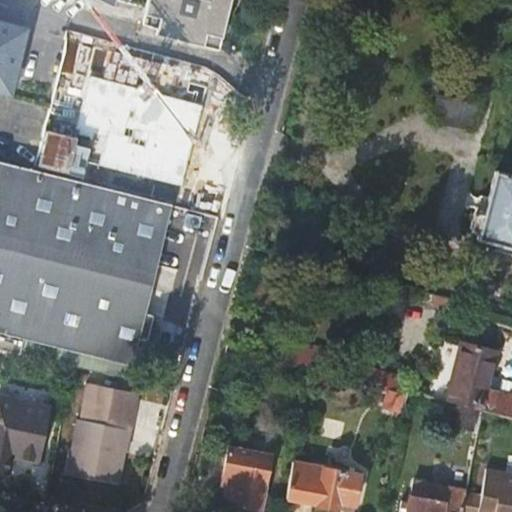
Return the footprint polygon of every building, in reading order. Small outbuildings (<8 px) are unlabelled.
[(106,0),(114,4),(114,0),(143,0),(148,1),(143,19),(220,40),(230,0),(106,0)] [(217,51),(220,40),(143,19),(142,25),(157,29),(155,35),(217,51)] [(0,25),(0,91),(10,93),(25,31),(0,25)] [(68,51),(39,170),(138,195),(169,74),(68,51)] [(482,104),(437,94),(431,121),(476,133),(482,104)] [(39,170),(0,160),(0,331),(2,332),(0,343),(0,350),(125,379),(128,365),(132,364),(172,203),(138,195),(39,170)] [(484,216),(474,216),(470,229),(474,234),(480,236),(478,242),(496,246),(495,254),(511,259),(511,179),(495,175),(489,201),(484,216)] [(204,189),(198,210),(219,215),(219,213),(224,194),(204,189)] [(185,263),(205,267),(219,215),(198,210),(185,263)] [(285,341),(281,359),(309,366),(310,363),(329,369),(334,351),(314,345),(312,349),(285,341)] [(460,341),(443,401),(484,411),(511,418),(511,397),(485,390),(495,350),(460,341)] [(91,386),(74,473),(119,482),(128,432),(134,433),(141,396),(91,386)] [(2,400),(0,409),(0,472),(9,474),(13,456),(41,461),(52,411),(2,400)] [(230,486),(227,504),(260,511),(271,459),(229,450),(222,484),(230,486)] [(286,500),(337,510),(337,505),(354,508),(360,477),(293,464),(286,500)] [(511,511),(511,475),(486,471),(478,511),(511,511)] [(406,511),(462,511),(467,493),(417,483),(414,499),(409,498),(406,511)] [(219,503),(227,504),(230,486),(222,484),(219,503)]
